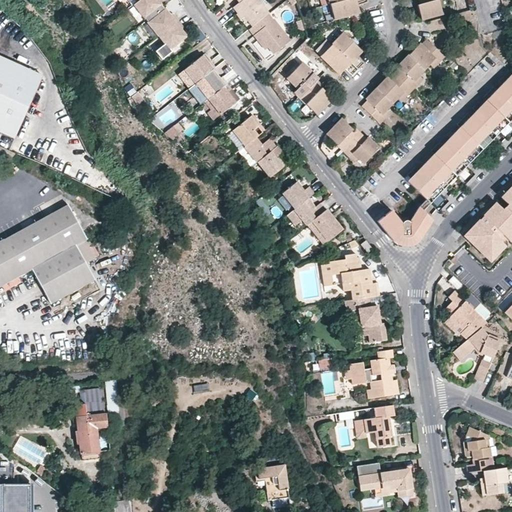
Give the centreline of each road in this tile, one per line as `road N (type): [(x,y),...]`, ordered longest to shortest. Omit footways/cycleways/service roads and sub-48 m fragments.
road 1 (residential): [(302,140),(391,55),(398,35),(389,0)]
road 2 (residential): [(415,280),(302,140)]
road 3 (residential): [(302,140),(195,0)]
road 4 (tertiary): [(511,161),(444,232),(415,280)]
